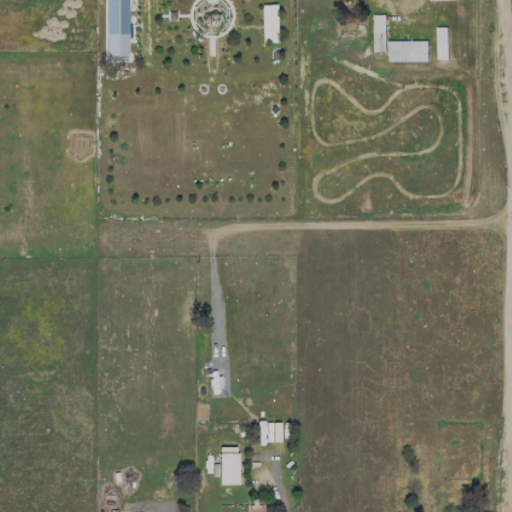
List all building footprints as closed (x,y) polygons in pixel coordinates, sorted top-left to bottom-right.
[(134,4),(134,0),(106,0),(106,55),(127,55),(127,4),(134,4)] [(385,51),(385,15),(373,15),(373,52),(385,51)] [(446,27),(436,27),(437,59),(447,59),(446,27)] [(387,61),(427,61),(427,41),(387,41),(387,61)] [(238,453),(219,453),(220,484),(238,484),(238,453)]
